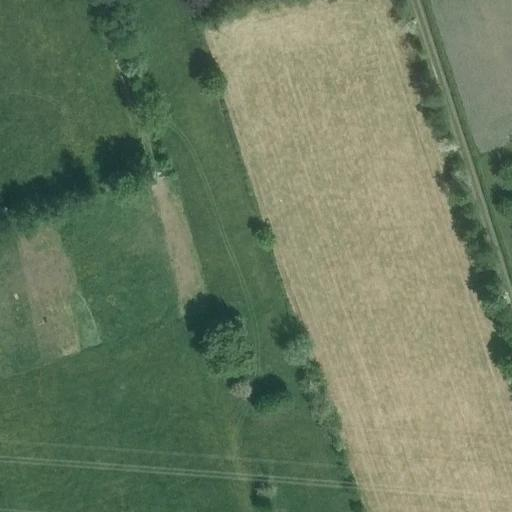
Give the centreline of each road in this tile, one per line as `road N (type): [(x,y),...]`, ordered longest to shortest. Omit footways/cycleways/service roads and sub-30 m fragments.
road 1 (track): [(511,279),(414,0)]
road 2 (track): [(151,158),(101,0)]
